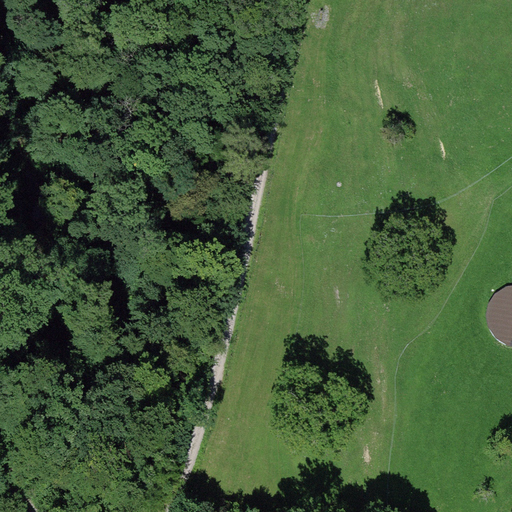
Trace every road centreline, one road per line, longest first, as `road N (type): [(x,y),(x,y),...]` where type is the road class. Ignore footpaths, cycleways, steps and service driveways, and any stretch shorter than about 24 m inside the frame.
road 1 (track): [(162,511),(182,481),(211,394),(257,217),(298,0)]
road 2 (track): [(66,0),(107,290),(172,429),(193,450)]
